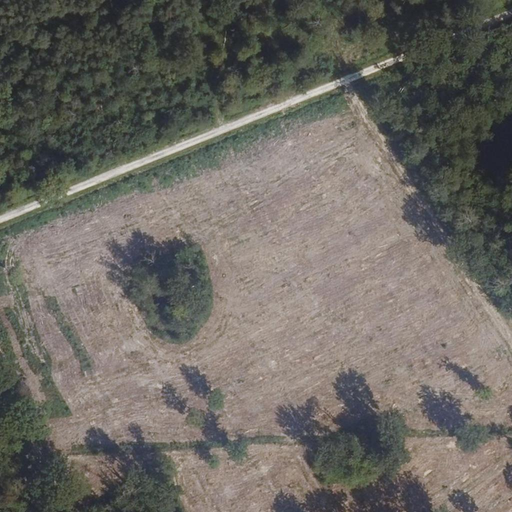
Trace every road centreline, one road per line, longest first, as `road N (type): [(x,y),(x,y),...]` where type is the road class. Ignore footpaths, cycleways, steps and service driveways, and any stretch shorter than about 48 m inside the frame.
road 1 (track): [(511,16),(0,217)]
road 2 (track): [(337,83),(511,347)]
road 3 (track): [(0,390),(74,511)]
